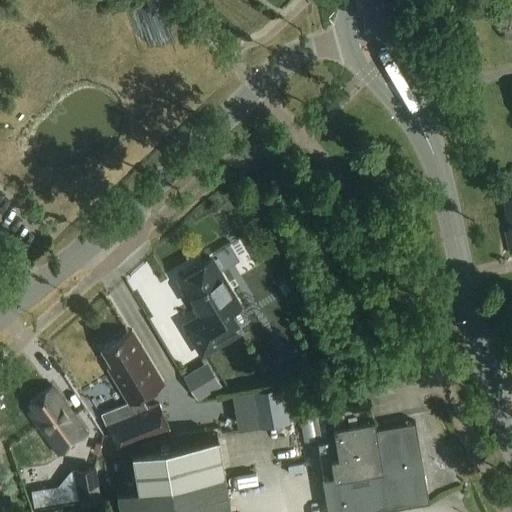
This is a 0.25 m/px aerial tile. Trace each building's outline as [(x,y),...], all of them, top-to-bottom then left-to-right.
[(198,268),(195,268),(184,274),(184,277),(179,279),(196,307),(196,308),(201,317),(185,327),(203,355),(238,334),(227,315),(240,307),(211,260),(198,268)] [(102,414),(108,427),(118,452),(170,430),(160,405),(148,410),(141,398),(164,384),(132,332),(102,350),(112,366),(108,369),(129,403),(102,414)] [(276,370),(286,386),(310,371),(301,355),(276,370)] [(183,377),(197,401),(222,386),(207,362),(183,377)] [(297,384),(284,387),(256,391),(262,427),(298,420),(296,407),(301,407),(297,384)] [(87,433),(54,388),(30,405),(33,409),(29,412),(59,454),(87,433)] [(376,429),(372,403),(330,410),(335,437),(316,440),(328,511),(376,511),(430,503),(415,422),(376,429)] [(231,511),(218,438),(133,453),(139,487),(118,491),(121,511),(231,511)] [(81,503),(101,500),(95,468),(75,472),(81,503)]
